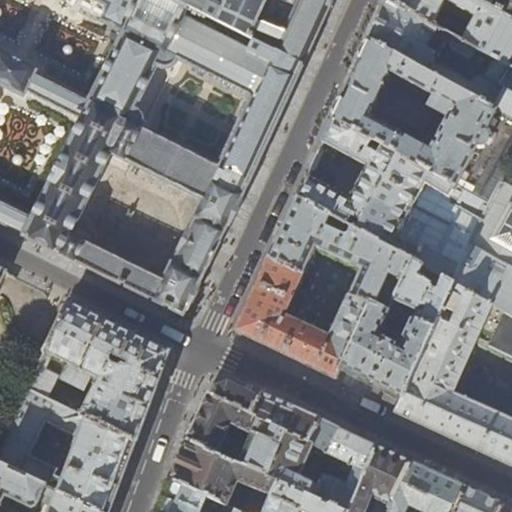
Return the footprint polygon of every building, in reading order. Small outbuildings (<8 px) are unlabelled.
[(228,227),(239,202),(240,201),(239,200),(303,65),(173,0),(0,0),(0,224),(61,255),(77,263),(157,303),(183,316),(186,310),(187,311),(187,310),(200,285),(198,284),(214,252),(226,226),(228,227)] [(329,8),(332,0),(173,0),(303,65),(325,16),(329,8)] [(389,0),(388,2),(433,26),(445,1),(476,17),(463,42),(511,69),(511,19),(475,0),(389,0)] [(511,0),(475,0),(511,19),(511,0)] [(379,22),(370,43),(493,110),(504,92),(511,96),(511,69),(463,42),(433,26),(388,2),(379,22)] [(344,99),(334,120),(488,207),(500,183),(511,160),(511,96),(504,92),(493,110),(370,43),(361,63),(344,99)] [(308,178),(297,200),(413,264),(452,284),(488,207),(334,120),(323,144),(368,168),(351,201),(308,178)] [(511,189),(500,183),(488,207),(452,284),(455,287),(511,318),(511,189)] [(237,332),(237,333),(268,347),(336,380),(341,367),(371,305),(388,313),(394,303),(413,264),(297,200),(262,277),(256,291),(249,307),(238,330),(237,332)] [(364,379),(402,399),(455,287),(452,284),(413,264),(394,303),(419,314),(416,322),(412,322),(407,344),(404,352),(400,350),(401,348),(400,346),(395,344),(392,344),(391,346),(378,339),(390,316),(389,315),(389,314),(388,313),(371,305),(341,367),(364,379)] [(402,399),(399,407),(396,414),(474,450),(511,467),(511,318),(455,287),(402,399)] [(71,305),(69,305),(28,390),(47,400),(57,378),(84,391),(91,376),(99,380),(81,416),(135,443),(149,405),(168,354),(167,354),(119,330),(71,305)] [(191,432),(186,443),(220,458),(222,455),(226,457),(229,450),(224,447),(229,434),(232,428),(253,438),(250,446),(241,467),(268,480),(288,435),(253,419),(260,401),(241,390),(229,384),(214,389),(213,397),(208,394),(208,395),(198,417),(191,432)] [(0,465),(1,466),(94,511),(109,511),(121,481),(135,443),(81,416),(47,400),(28,390),(0,446),(0,465)] [(261,398),(260,401),(253,419),(288,435),(309,446),(319,421),(300,412),(296,410),(262,395),(262,396),(261,398)] [(279,485),(339,511),(349,511),(376,447),(344,432),(319,421),(309,446),(288,435),(268,480),(279,485)] [(177,464),(169,482),(208,502),(228,510),(238,485),(255,492),(246,511),(266,511),(279,485),(268,480),(241,467),(220,458),(186,443),(177,464)] [(390,511),(412,464),(395,456),(376,447),(349,511),(390,511)] [(455,511),(466,489),(438,476),(412,464),(390,511),(455,511)] [(94,511),(1,466),(0,468),(0,509),(5,499),(31,510),(37,509),(40,501),(53,506),(50,511),(94,511)] [(159,507),(156,511),(339,511),(279,485),(266,511),(203,511),(208,502),(169,482),(159,507)] [(484,497),(466,489),(455,511),(500,511),(503,506),(484,497)]
